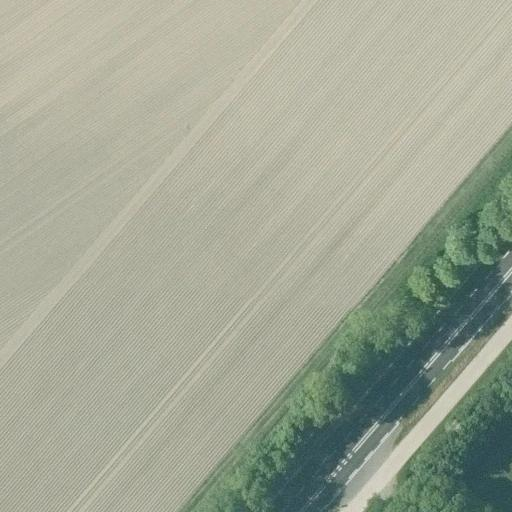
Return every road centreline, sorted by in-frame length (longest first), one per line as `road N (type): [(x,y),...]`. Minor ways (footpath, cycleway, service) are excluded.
road 1 (primary): [(365,440),(511,270)]
road 2 (unclassified): [(398,462),(511,329)]
